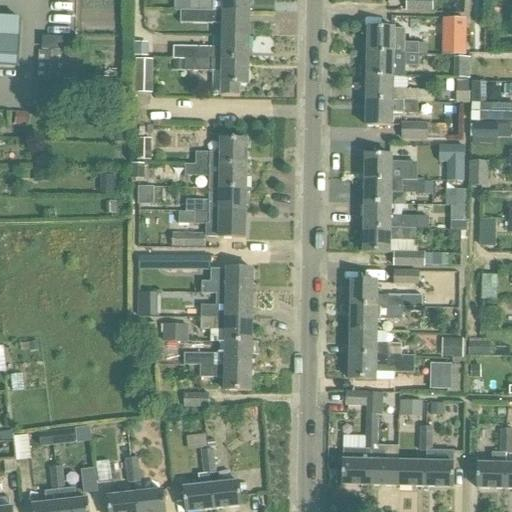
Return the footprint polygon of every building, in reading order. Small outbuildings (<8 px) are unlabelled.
[(182,12),(223,13),(250,13),(250,0),(223,0),(224,1),(199,0),(191,0),(190,11),(182,10),(182,12)] [(407,0),(407,13),(434,13),(434,0),(407,0)] [(250,37),(250,13),(223,13),(182,12),(182,24),(213,24),(223,25),(223,37),(250,37)] [(0,68),(18,69),(21,19),(0,18),(0,68)] [(464,20),(443,20),(443,56),(464,56),(464,20)] [(282,25),(255,24),(255,40),(282,41),(282,25)] [(369,29),(368,54),(419,55),(419,44),(405,44),(405,30),(395,30),(395,29),(369,29)] [(250,37),(223,37),(223,49),(222,61),(249,61),(250,37)] [(174,48),(174,60),(212,61),(213,49),(174,48)] [(63,83),(64,81),(65,55),(65,53),(40,52),(38,82),(63,83)] [(418,66),(419,55),(368,54),(368,78),(394,78),(403,78),(404,66),(418,66)] [(65,55),(64,81),(79,82),(80,55),(65,55)] [(131,60),(130,93),(152,94),(153,60),(131,60)] [(222,61),(212,61),(174,60),(185,60),(185,72),(222,73),(222,96),(239,97),(239,86),(249,86),(249,61),(222,61)] [(477,93),(475,72),(464,73),(465,93),(477,93)] [(394,91),(394,78),(368,78),(367,101),(417,102),(418,90),(399,91),(394,91)] [(122,81),(96,80),(96,93),(122,93),(122,81)] [(417,114),(417,102),(367,101),(367,126),(393,127),(393,114),(399,114),(417,114)] [(511,106),(481,106),(480,122),(511,122),(511,106)] [(427,140),(427,126),(403,125),(403,139),(427,140)] [(139,140),(139,161),(151,162),(151,140),(139,140)] [(197,166),(248,167),(248,143),(222,142),(221,155),(197,154),(197,166)] [(440,147),(440,149),(440,163),(448,163),(448,182),(464,182),(465,147),(440,147)] [(366,157),(366,181),(416,182),(416,170),(393,170),(393,157),(366,157)] [(470,163),(469,187),(488,187),(488,163),(470,163)] [(145,181),(146,165),(132,165),(132,180),(145,181)] [(186,177),(196,178),(211,178),(210,190),(247,191),(248,167),(197,166),(186,166),(186,177)] [(36,169),(35,169),(35,182),(48,183),(49,169),(36,169)] [(416,182),(366,181),(365,206),(392,206),(392,194),(399,194),(416,194),(416,182)] [(433,182),(417,182),(416,194),(432,195),(433,182)] [(139,189),(139,204),(154,204),(154,189),(139,189)] [(187,202),(187,214),(247,215),(247,191),(210,190),(210,202),(187,202)] [(467,191),(447,191),(447,205),(467,205),(467,191)] [(365,206),(365,229),(415,230),(428,230),(428,218),(415,218),(399,219),(392,219),(392,206),(365,206)] [(247,215),(187,214),(187,222),(196,222),(196,226),(206,226),(206,238),(220,239),(246,239),(247,215)] [(415,230),(365,229),(364,254),(391,254),(391,242),(399,242),(415,242),(415,230)] [(205,249),(205,237),(173,237),(173,248),(205,249)] [(430,246),(431,258),(451,257),(451,245),(430,246)] [(395,267),(399,267),(424,266),(424,254),(399,254),(395,254),(395,267)] [(164,270),(196,271),(216,271),(217,259),(164,258),(164,270)] [(202,296),(227,296),(227,295),(253,295),(254,271),(227,271),(227,284),(202,284),(202,296)] [(394,285),(399,286),(418,286),(418,273),(399,273),(394,273),(394,285)] [(482,276),(481,300),(497,300),(497,276),(482,276)] [(352,284),(351,309),(402,310),(423,310),(423,298),(412,298),(399,297),(378,297),(378,284),(352,284)] [(202,308),(201,319),(253,320),(253,295),(227,295),(227,296),(227,309),(216,309),(216,308),(202,308)] [(402,310),(351,309),(351,332),(377,333),(378,321),(402,321),(402,310)] [(226,333),(226,343),(253,344),(253,320),(201,319),(201,332),(226,333)] [(164,326),(164,344),(185,344),(185,327),(164,326)] [(351,332),(350,357),(401,357),(401,346),(377,345),(377,333),(351,332)] [(443,341),(443,359),(463,360),(463,341),(443,341)] [(469,342),(468,356),(490,357),(491,343),(469,342)] [(184,367),(201,367),(252,368),(253,344),(226,343),(226,356),(185,355),(184,367)] [(350,357),(350,381),(377,381),(377,374),(394,374),(415,375),(415,358),(401,357),(350,357)] [(450,390),(451,366),(431,366),(431,390),(450,390)] [(252,368),(201,367),(201,380),(226,380),(225,392),(252,392),(252,368)] [(209,408),(209,395),(184,394),(184,407),(209,408)] [(368,417),(367,427),(378,427),(379,417),(383,417),(384,395),(368,394),(368,417)] [(401,405),(401,419),(421,420),(422,406),(401,405)] [(367,439),(378,439),(378,427),(367,427),(367,439)] [(422,441),(432,441),(433,429),(422,429),(422,441)] [(55,447),(76,445),(74,430),(53,432),(55,447)] [(511,431),(502,431),(501,443),(511,443),(511,431)] [(55,447),(53,432),(38,434),(40,449),(55,447)] [(205,436),(187,438),(189,451),(202,450),(202,452),(206,452),(205,436)] [(222,439),(212,441),(216,461),(237,457),(235,446),(224,448),(222,439)] [(372,451),(377,451),(378,439),(367,439),(366,450),(366,451),(372,451)] [(432,441),(422,441),(421,453),(432,453),(432,441)] [(511,443),(501,443),(501,455),(506,455),(511,454),(511,443)] [(344,463),(343,487),(371,487),(372,451),(366,451),(366,450),(344,450),(344,463)] [(90,461),(92,483),(107,482),(106,470),(119,469),(118,451),(103,451),(103,460),(90,461)] [(202,452),(204,464),(215,463),(213,451),(206,452),(202,452)] [(372,451),(371,487),(398,488),(399,464),(385,464),(385,452),(377,452),(377,451),(372,451)] [(506,467),(506,455),(501,455),(492,455),(492,466),(478,466),(478,490),(505,490),(506,467)] [(128,473),(139,472),(137,460),(132,460),(127,461),(128,473)] [(216,475),(215,463),(204,464),(205,475),(205,476),(210,475),(216,475)] [(399,464),(398,488),(426,489),(426,465),(399,464)] [(426,465),(426,489),(454,489),(454,466),(426,465)] [(52,469),(53,481),(64,480),(62,468),(52,469)] [(139,472),(128,473),(129,485),(140,484),(139,472)] [(197,476),(199,489),(184,491),(186,511),(207,511),(215,511),(212,487),(210,475),(205,476),(205,475),(197,476)] [(65,492),(64,480),(53,481),(54,493),(59,493),(65,492)] [(212,487),(215,511),(242,508),(239,484),(212,487)] [(89,511),(88,502),(77,503),(76,491),(65,492),(59,493),(61,511),(89,511)] [(46,494),(47,506),(33,508),(33,511),(61,511),(59,493),(54,493),(46,494)] [(166,511),(164,493),(136,496),(138,511),(166,511)] [(138,511),(136,496),(109,499),(110,511),(138,511)]
